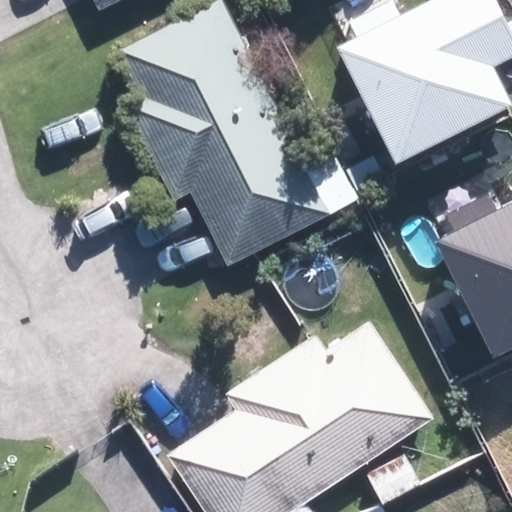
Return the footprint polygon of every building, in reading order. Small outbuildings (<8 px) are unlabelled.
[(121,0),(98,0),(103,9),(121,0)] [(223,0),(212,0),(120,48),(144,93),(128,102),(180,200),(195,192),(233,263),(334,210),(223,0)] [(511,33),(495,0),(436,0),(341,48),(400,163),(511,107),(511,104),(494,68),(511,58),(511,33)] [(511,201),(435,240),(494,356),(511,346),(511,201)] [(318,330),(226,391),(236,407),(170,451),(210,511),(292,511),(440,415),(375,317),(329,347),(318,330)]
